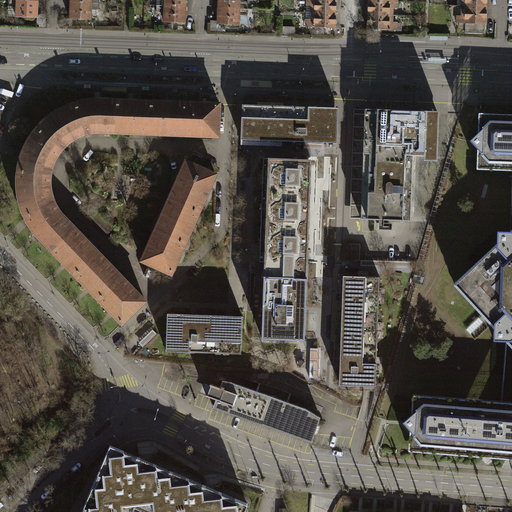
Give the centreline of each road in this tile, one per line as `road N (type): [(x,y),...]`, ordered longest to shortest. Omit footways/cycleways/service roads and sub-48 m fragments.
road 1 (residential): [(0,58),(511,77)]
road 2 (residential): [(511,488),(276,466),(149,410),(118,406)]
road 3 (residential): [(118,406),(100,355),(0,254)]
road 4 (residential): [(118,406),(10,511)]
